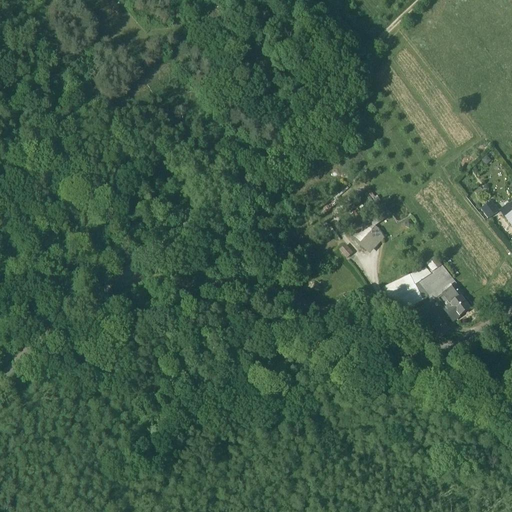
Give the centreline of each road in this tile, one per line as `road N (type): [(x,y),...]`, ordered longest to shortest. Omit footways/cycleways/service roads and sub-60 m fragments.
road 1 (tertiary): [(0,382),(105,282),(241,287),(327,314),(419,359),(511,310)]
road 2 (track): [(105,282),(200,219),(424,0)]
